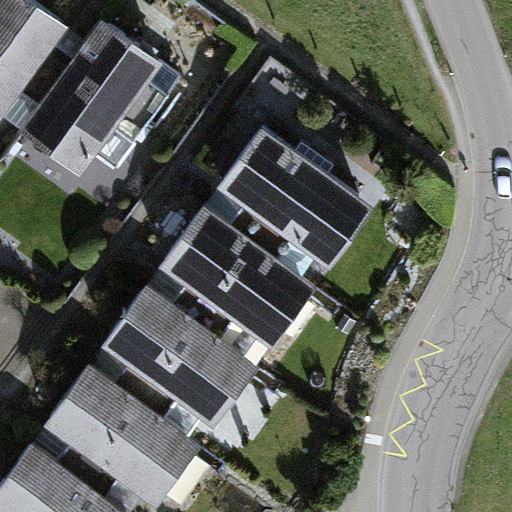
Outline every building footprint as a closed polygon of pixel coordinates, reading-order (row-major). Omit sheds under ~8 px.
[(7,0),(6,1),(0,9),(0,149),(7,154),(20,136),(94,30),(53,0),(7,0)] [(94,30),(20,136),(108,199),(198,77),(108,11),(94,30)] [(214,197),(321,276),(375,200),(268,123),(214,197)] [(156,276),(264,357),(321,276),(214,197),(156,276)] [(98,356),(209,435),(264,357),(156,276),(98,356)] [(40,437),(144,511),(155,511),(209,435),(98,356),(40,437)] [(144,511),(40,437),(0,491),(0,511),(144,511)]
